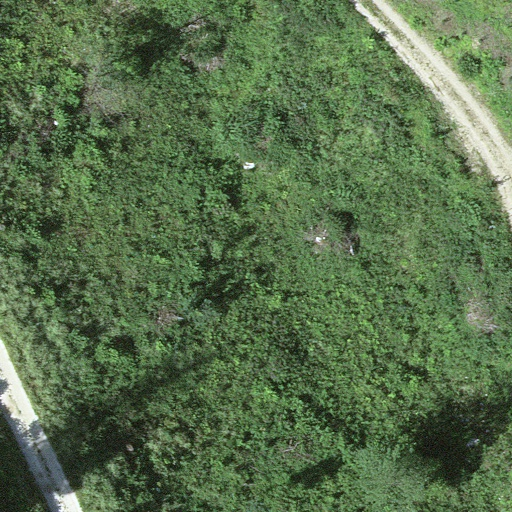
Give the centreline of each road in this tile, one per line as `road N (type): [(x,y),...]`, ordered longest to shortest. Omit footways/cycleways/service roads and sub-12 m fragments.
road 1 (track): [(511,184),(381,0)]
road 2 (track): [(0,339),(69,511)]
